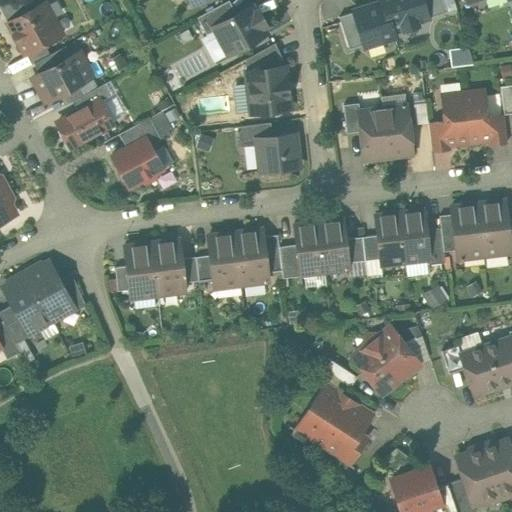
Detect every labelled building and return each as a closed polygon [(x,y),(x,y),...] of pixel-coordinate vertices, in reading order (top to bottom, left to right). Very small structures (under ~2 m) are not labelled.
[(36,0),(10,0),(0,3),(0,6),(8,21),(39,5),(36,0)] [(229,0),(227,0),(197,16),(207,33),(215,29),(213,25),(236,13),(229,0)] [(419,18),(455,7),(453,0),(375,0),(338,11),(349,52),(422,31),(419,18)] [(39,5),(8,21),(25,53),(28,51),(34,62),(50,53),(44,43),(63,32),(55,17),(52,18),(43,2),(39,5)] [(236,13),(213,25),(215,29),(228,53),(267,33),(263,26),(266,24),(259,10),(256,12),(252,5),(236,13)] [(275,42),(245,58),(247,70),(284,65),(284,60),(275,42)] [(50,53),(34,62),(40,72),(71,55),(66,45),(50,53)] [(71,55),(40,72),(43,79),(37,83),(46,100),(91,75),(79,52),(71,55)] [(284,65),(247,70),(252,112),(289,107),(284,65)] [(104,82),(72,100),(78,110),(99,99),(100,100),(110,94),(104,82)] [(476,92),(463,93),(469,141),(481,139),(481,137),(489,136),(491,136),(488,116),(486,100),(485,95),(481,92),(476,92)] [(463,93),(450,95),(446,96),(443,100),(442,105),(444,121),(447,141),(448,141),(456,140),(456,142),(469,141),(463,93)] [(78,110),(57,121),(70,146),(112,122),(100,100),(99,99),(78,110)] [(426,99),(414,100),(417,124),(429,123),(426,99)] [(359,102),(344,104),(347,132),(361,131),(359,111),(360,111),(359,102)] [(406,105),(383,108),(388,156),(412,153),(406,105)] [(360,111),(359,111),(361,131),(364,158),(388,156),(383,108),(360,111)] [(504,114),(488,116),(491,136),(489,136),(490,144),(507,142),(504,114)] [(149,116),(119,133),(126,147),(146,136),(151,144),(161,139),(149,116)] [(271,121),(238,125),(240,145),(258,143),(257,137),(272,135),(271,121)] [(444,121),(429,123),(432,151),(449,149),(448,141),(447,141),(444,121)] [(272,135),(257,137),(258,143),(261,171),(299,166),(295,133),(272,135)] [(126,147),(111,155),(128,187),(142,179),(148,180),(154,178),(155,172),(163,168),(151,144),(146,136),(126,147)] [(5,186),(0,189),(0,220),(15,213),(9,202),(11,197),(5,186)] [(505,200),(478,204),(484,254),(511,251),(510,243),(507,219),(505,200)] [(478,204),(451,207),(451,214),(456,250),(457,257),(484,254),(478,204)] [(424,210),(400,213),(405,261),(429,258),(430,258),(426,229),(424,210)] [(400,213),(375,216),(377,235),(380,258),(381,263),(405,261),(400,213)] [(451,214),(439,215),(441,227),(444,251),(456,250),(451,214)] [(343,220),(319,222),(325,270),(349,267),(348,262),(345,238),(343,220)] [(319,222),(294,225),(297,244),(300,273),(301,273),(325,270),(319,222)] [(441,227),(426,229),(430,258),(429,258),(430,264),(445,262),(444,251),(441,227)] [(262,229),(235,232),(241,283),(268,280),(268,272),(263,236),(262,229)] [(235,232),(208,236),(210,255),(213,278),(214,286),(241,283),(235,232)] [(278,234),(263,236),(268,272),(282,270),(279,246),(278,234)] [(377,235),(362,237),(365,260),(380,258),(377,235)] [(362,237),(345,238),(348,262),(365,260),(362,237)] [(179,239),(152,242),(158,293),(185,290),(184,282),(181,258),(179,239)] [(152,242),(124,246),(126,264),(129,289),(130,296),(158,293),(152,242)] [(297,244),(279,246),(282,270),(283,278),(301,276),(301,273),(300,273),(297,244)] [(210,255),(195,256),(198,280),(213,278),(210,255)] [(195,256),(181,258),(184,282),(198,280),(195,256)] [(49,261),(26,273),(51,320),(73,308),(68,300),(70,299),(58,279),(49,261)] [(126,264),(115,265),(117,290),(129,289),(126,264)] [(71,272),(58,279),(70,299),(68,300),(73,308),(74,311),(86,304),(71,272)] [(51,320),(26,273),(3,286),(12,303),(29,335),(31,334),(39,329),(38,327),(51,320)] [(428,304),(444,300),(440,285),(424,290),(428,304)] [(12,303),(0,310),(0,314),(15,342),(16,343),(16,342),(29,335),(12,303)] [(15,342),(3,320),(0,321),(0,343),(1,346),(0,346),(7,359),(21,352),(16,342),(16,343),(15,342)] [(420,364),(391,326),(371,341),(401,379),(420,364)] [(462,353),(461,354),(465,367),(474,394),(511,380),(511,336),(462,353)] [(401,379),(371,341),(352,356),(382,393),(401,379)] [(458,344),(442,350),(449,373),(465,367),(461,354),(462,353),(458,344)] [(358,377),(327,357),(321,367),(351,387),(358,377)] [(372,414),(326,384),(302,421),(312,427),(308,434),(350,462),(366,438),(359,434),(372,414)] [(511,450),(508,439),(496,444),(494,447),(483,451),(499,498),(511,494),(511,492),(511,450)] [(397,447),(383,467),(391,473),(396,472),(407,455),(397,447)] [(499,498),(483,451),(473,455),(469,453),(457,457),(464,478),(473,504),(484,500),(488,502),(499,498)] [(429,466),(391,479),(402,511),(418,511),(431,508),(442,504),(436,487),(429,466)] [(464,478),(448,483),(457,511),(474,511),(476,511),(473,504),(464,478)] [(457,511),(448,483),(436,487),(442,504),(431,508),(432,511),(457,511)]
